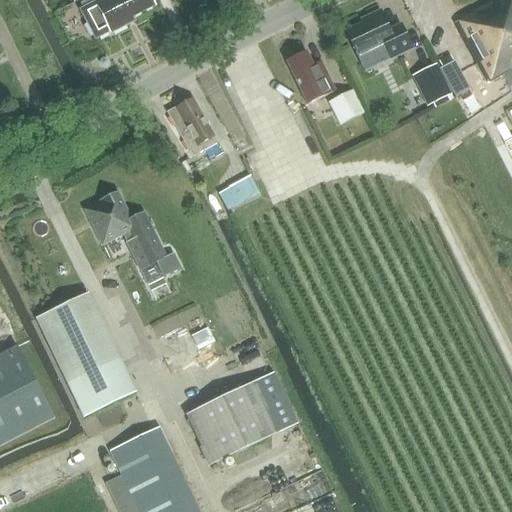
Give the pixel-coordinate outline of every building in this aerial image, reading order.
[(101,0),(94,4),(94,5),(81,12),(96,40),(109,33),(109,34),(125,25),(122,21),(152,6),(148,0),(101,0)] [(499,0),(497,0),(453,24),(486,84),(502,76),(509,89),(511,87),(511,0),(505,0),(501,3),(499,0)] [(368,24),(345,34),(355,55),(360,65),(386,53),(389,60),(410,50),(399,27),(387,32),(378,13),(366,18),(368,24)] [(305,53),(284,63),(305,106),(336,92),(322,62),(311,67),(305,53)] [(102,68),(106,68),(109,66),(109,62),(107,59),(103,59),(100,61),(100,65),(102,68)] [(440,70),(456,98),(470,90),(455,62),(440,70)] [(435,66),(415,76),(431,107),(450,97),(435,66)] [(353,93),(329,105),(340,126),(364,114),(353,93)] [(193,100),(168,114),(173,123),(193,158),(218,144),(193,100)] [(197,170),(206,165),(203,160),(194,164),(196,168),(197,170)] [(251,178),(218,194),(227,212),(260,196),(251,178)] [(100,202),(100,203),(84,211),(102,247),(136,230),(118,193),(100,202)] [(89,295),(37,319),(84,419),(136,394),(89,295)] [(0,447),(55,419),(18,347),(0,356),(0,447)] [(247,387),(190,415),(214,465),(271,438),(247,387)] [(121,476),(108,483),(121,511),(191,511),(159,444),(153,432),(110,452),(121,476)]
